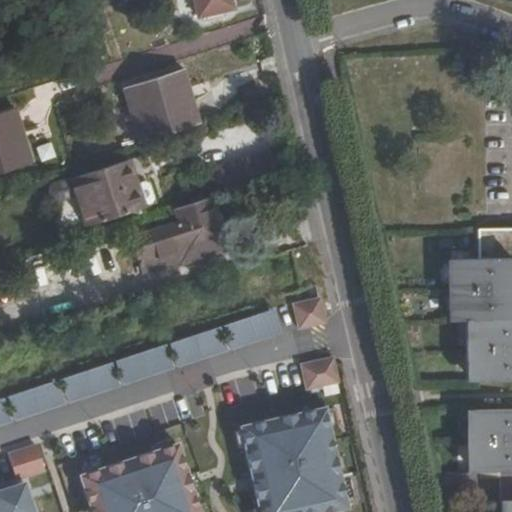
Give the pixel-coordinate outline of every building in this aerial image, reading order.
[(229,0),(193,0),(199,16),(232,7),(229,0)] [(125,87),(142,141),(199,124),(181,70),(125,87)] [(15,107),(0,111),(0,168),(31,158),(15,107)] [(254,187),(273,182),(267,157),(247,161),(254,187)] [(131,161),(76,178),(90,225),(146,208),(131,161)] [(225,195),(254,187),(247,161),(218,171),(225,195)] [(176,209),(180,220),(151,229),(160,259),(221,241),(208,201),(176,209)] [(511,227),(468,228),(469,258),(445,259),(446,323),(464,322),(465,380),(511,379),(511,322),(504,322),(502,259),(511,258),(511,227)] [(326,325),(320,298),(293,303),(299,330),(326,325)] [(340,381),(335,356),(300,363),(305,389),(340,381)] [(351,511),(329,406),(240,425),(258,511),(351,511)] [(511,410),(469,412),(469,470),(511,469),(511,410)] [(203,511),(181,443),(80,475),(92,511),(203,511)] [(47,472),(39,444),(8,453),(16,482),(47,472)] [(36,511),(27,482),(0,490),(0,511),(36,511)]
